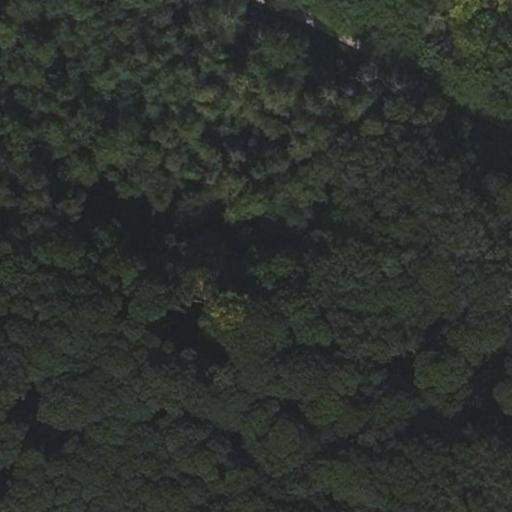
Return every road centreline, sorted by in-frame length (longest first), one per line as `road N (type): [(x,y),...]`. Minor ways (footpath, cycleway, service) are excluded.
road 1 (track): [(467,107),(459,136),(429,181),(395,215),(343,244),(259,265),(166,274),(32,249),(0,230)]
road 2 (track): [(467,107),(256,0)]
